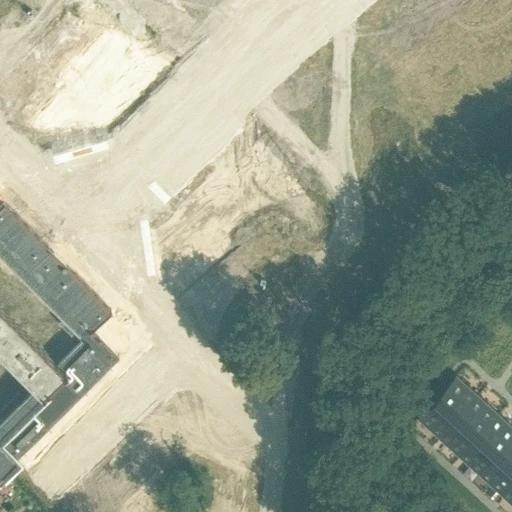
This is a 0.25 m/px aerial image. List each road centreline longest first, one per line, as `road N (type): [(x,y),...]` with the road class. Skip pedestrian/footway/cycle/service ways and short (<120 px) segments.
road 1 (residential): [(511,7),(187,334)]
road 2 (residential): [(0,143),(187,334)]
road 3 (residential): [(187,334),(26,499)]
road 4 (residential): [(298,511),(290,432),(187,334)]
